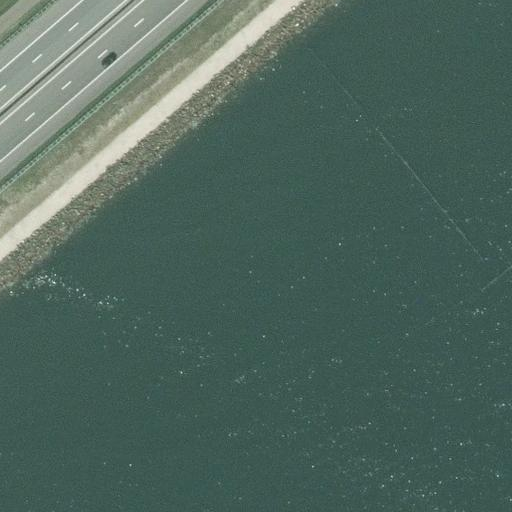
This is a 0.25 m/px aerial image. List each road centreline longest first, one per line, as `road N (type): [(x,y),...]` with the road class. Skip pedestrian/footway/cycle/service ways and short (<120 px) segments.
road 1 (motorway): [(0,144),(167,0)]
road 2 (motorway): [(107,0),(0,92)]
